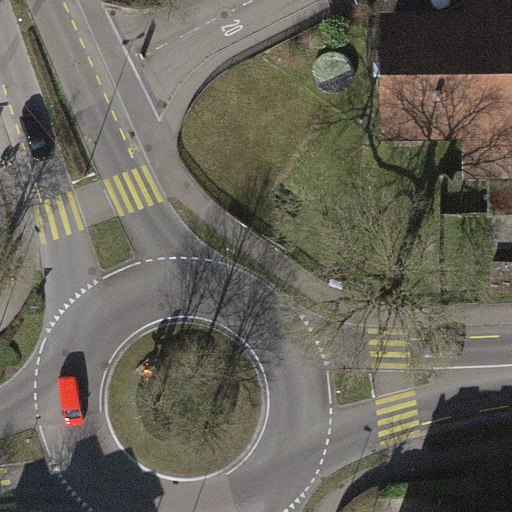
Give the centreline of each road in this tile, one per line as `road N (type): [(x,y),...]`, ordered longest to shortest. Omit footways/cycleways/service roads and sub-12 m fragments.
road 1 (secondary): [(0,20),(59,214),(75,345)]
road 2 (secondary): [(511,346),(269,329)]
road 3 (secondary): [(282,453),(511,382)]
road 4 (secondary): [(186,285),(126,191),(78,79)]
road 5 (secondary): [(186,285),(122,299),(75,345)]
road 6 (secondary): [(282,453),(293,389),(269,329)]
road 7 (secondary): [(62,379),(67,441),(103,492)]
